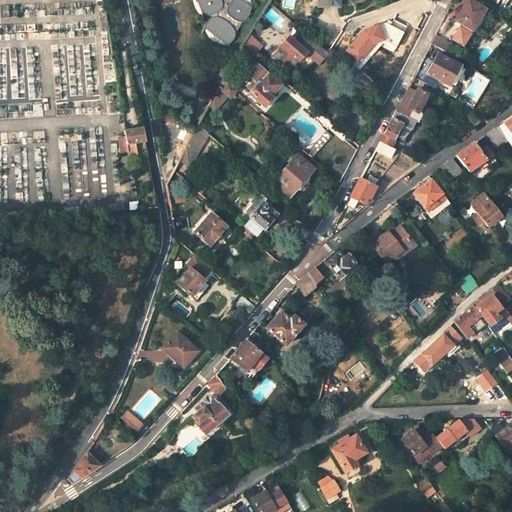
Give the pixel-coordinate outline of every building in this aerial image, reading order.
[(182,0),(194,24),(196,24),(199,24),(200,26),(199,27),(197,28),(192,43),(220,58),(225,53),(226,50),(227,46),(233,36),(239,31),(240,30),(244,20),(227,7),(223,11),(213,7),(211,0),(182,0)] [(319,0),(319,7),(341,8),(341,0),(319,0)] [(470,29),(477,18),(480,19),(485,11),(468,0),(467,0),(455,20),(470,29)] [(327,52),(306,33),(296,44),(290,38),(282,47),(283,49),(274,59),(290,74),(300,63),(300,64),(308,54),(312,51),(321,59),(327,52)] [(430,44),(441,51),(446,43),(434,36),(430,44)] [(249,51),(243,46),(240,50),(245,55),(249,51)] [(312,51),(308,54),(318,62),(321,59),(312,51)] [(329,54),(327,52),(321,59),(323,60),(329,54)] [(427,74),(449,86),(460,67),(438,55),(427,74)] [(282,87),(259,67),(251,77),(260,85),(250,96),(267,110),(274,102),(271,99),(282,87)] [(460,67),(449,86),(453,88),(464,69),(460,67)] [(438,84),(426,76),(422,82),(434,90),(438,84)] [(213,111),(227,95),(229,97),(235,91),(222,79),(207,107),(213,111)] [(396,110),(419,122),(424,113),(420,111),(428,96),(418,90),(409,105),(401,100),(396,110)] [(143,128),(140,111),(133,112),(136,129),(143,128)] [(393,140),(402,125),(391,119),(378,142),(392,149),(395,144),(387,140),(388,137),(393,140)] [(189,166),(206,135),(196,127),(178,161),(189,166)] [(145,142),(143,128),(136,129),(127,131),(129,145),(145,142)] [(486,136),(496,148),(506,140),(497,128),(486,136)] [(374,150),(388,158),(392,150),(392,149),(378,142),(374,150)] [(355,152),(346,143),(341,152),(350,161),(355,152)] [(469,173),(485,161),(474,144),(456,157),(469,173)] [(288,196),(311,170),(296,156),(272,182),(288,196)] [(441,168),(450,181),(461,173),(451,160),(441,168)] [(370,199),(376,188),(374,187),(377,181),(371,177),(367,183),(359,179),(349,197),(364,205),(368,197),(370,199)] [(451,207),(431,181),(413,195),(433,221),(451,207)] [(477,184),(484,192),(488,189),(482,181),(477,184)] [(200,195),(208,186),(203,182),(196,191),(200,195)] [(507,223),(484,192),(469,203),(487,227),(495,221),(501,228),(507,223)] [(263,231),(276,217),(262,204),(249,219),(251,220),(245,227),(241,223),(238,227),(248,237),(252,233),(256,236),(262,230),(263,231)] [(311,206),(305,215),(317,222),(323,212),(311,206)] [(211,214),(194,233),(209,246),(226,227),(211,214)] [(310,235),(298,228),(291,239),(303,247),(310,235)] [(386,265),(403,255),(405,257),(416,251),(403,230),(392,236),(393,238),(389,240),(387,236),(373,245),(386,265)] [(337,279),(348,271),(346,268),(354,262),(347,254),(342,258),(339,254),(325,265),(337,279)] [(185,265),(188,268),(174,284),(188,297),(190,296),(194,300),(206,287),(203,284),(201,283),(203,281),(200,279),(209,269),(194,255),(185,265)] [(209,269),(200,279),(203,281),(201,283),(203,284),(214,273),(209,269)] [(322,279),(313,269),(305,275),(313,286),(322,279)] [(457,280),(466,293),(477,285),(468,272),(457,280)] [(305,275),(297,282),(295,284),(305,296),(315,288),(313,286),(305,275)] [(400,281),(391,287),(396,293),(404,286),(400,281)] [(476,307),(489,326),(500,318),(496,312),(501,308),(493,296),(476,307)] [(233,304),(246,317),(253,309),(240,297),(233,304)] [(472,305),(452,322),(460,333),(481,318),(472,305)] [(265,329),(284,345),(302,325),(293,317),(289,321),(280,313),(265,329)] [(448,327),(413,361),(420,368),(427,362),(431,366),(459,340),(448,327)] [(197,352),(175,333),(161,349),(182,368),(197,352)] [(267,361),(245,341),(229,358),(244,372),(250,366),(257,372),(267,361)] [(494,354),(501,363),(499,364),(506,373),(511,368),(511,365),(501,349),(494,354)] [(206,384),(216,396),(224,388),(215,374),(206,384)] [(202,434),(225,413),(217,404),(216,405),(207,396),(197,405),(200,409),(190,418),(194,423),(193,425),(202,434)] [(116,424),(128,434),(132,429),(121,418),(116,424)] [(432,435),(423,443),(416,435),(413,431),(401,440),(413,456),(426,447),(433,456),(443,448),(444,450),(466,433),(468,436),(476,429),(468,421),(458,421),(436,439),(435,439),(432,435)] [(511,427),(511,426),(495,437),(504,450),(511,444),(511,427)] [(448,454),(469,438),(468,436),(466,433),(444,450),(448,454)] [(344,437),(336,442),(338,445),(330,450),(343,472),(344,472),(356,465),(353,459),(364,452),(354,436),(346,440),(344,437)] [(85,452),(64,482),(68,485),(98,466),(85,452)] [(355,465),(344,472),(348,478),(358,471),(355,465)] [(331,481),(318,488),(328,504),(337,499),(334,493),(337,491),(331,481)] [(251,500),(258,511),(270,511),(274,509),(272,505),(278,501),(271,488),(251,500)]
